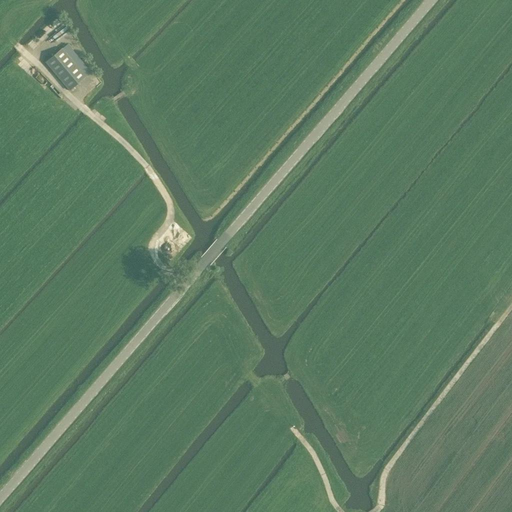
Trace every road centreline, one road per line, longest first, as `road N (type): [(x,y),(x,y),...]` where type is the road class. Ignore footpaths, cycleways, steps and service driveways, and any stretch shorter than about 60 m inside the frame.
road 1 (unclassified): [(0,493),(427,0)]
road 2 (track): [(180,283),(153,252),(171,201),(126,130),(100,120),(7,30)]
road 3 (track): [(365,511),(375,505),(384,465),(511,301)]
road 4 (track): [(353,511),(336,499),(277,398),(242,365)]
